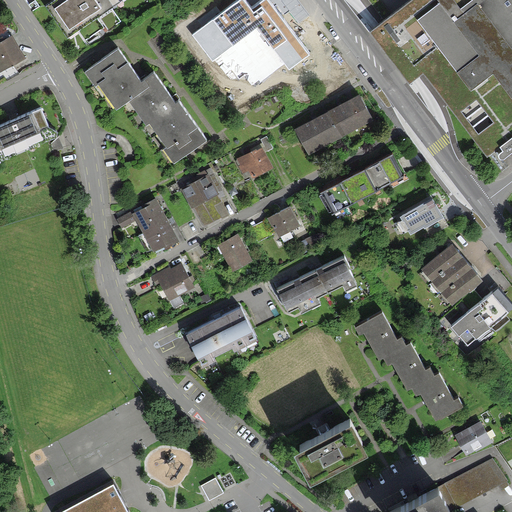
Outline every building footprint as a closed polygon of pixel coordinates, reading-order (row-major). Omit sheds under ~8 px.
[(68,38),(123,0),(58,0),(47,8),(68,38)] [(246,0),(237,0),(193,34),(213,60),(258,26),(290,67),(309,53),(269,0),(261,0),(262,0),(252,7),(246,0)] [(511,0),(408,0),(392,13),(387,17),(385,19),(381,22),(374,27),(370,30),(410,82),(414,78),(420,74),(423,71),(449,104),(463,123),(486,153),(487,154),(501,144),(503,147),(499,150),(499,153),(500,156),(503,156),(511,149),(511,0)] [(0,71),(25,58),(13,36),(0,43),(0,71)] [(170,163),(204,139),(177,100),(174,102),(152,71),(139,80),(117,48),(82,72),(110,112),(126,100),(142,124),(145,122),(163,147),(160,149),(170,163)] [(342,135),(371,119),(357,94),(341,103),(328,110),(342,135)] [(0,151),(48,131),(37,107),(30,110),(0,122),(0,151)] [(315,117),(293,130),(307,155),(342,135),(328,110),(315,117)] [(252,178),(272,167),(261,146),(234,161),(241,175),(248,171),(252,178)] [(333,216),(405,177),(392,154),(352,176),(320,193),(333,216)] [(218,191),(207,172),(179,188),(189,207),(218,191)] [(430,237),(449,228),(433,196),(406,210),(416,229),(424,225),(430,237)] [(166,244),(178,238),(156,198),(115,220),(120,230),(137,221),(153,251),(166,244)] [(276,236),(298,224),(288,207),(267,218),(276,236)] [(230,269),(250,258),(236,233),(217,244),(230,269)] [(451,302),(481,275),(453,242),(422,268),(451,302)] [(344,290),(357,284),(343,258),(326,266),(297,281),(277,291),(287,312),(299,307),(301,311),(319,302),(316,298),(341,285),(344,290)] [(193,287),(181,263),(150,278),(154,286),(160,284),(172,308),(182,304),(177,295),(193,287)] [(460,342),(487,319),(469,298),(452,314),(455,317),(445,325),(460,342)] [(199,361),(202,368),(216,361),(213,356),(232,347),(234,351),(258,340),(253,329),(242,307),(186,335),(199,361)] [(435,420),(464,405),(459,396),(454,398),(440,371),(434,374),(430,366),(425,368),(411,341),(406,344),(401,336),(397,338),(383,311),(354,326),(358,333),(363,331),(368,341),(378,359),(383,357),(387,365),(392,362),(398,375),(406,390),(412,387),(416,395),(421,392),(426,402),(435,420)] [(297,440),(311,469),(363,444),(349,415),(327,426),(297,440)] [(465,455),(491,441),(480,421),(454,435),(459,445),(465,455)] [(131,511),(129,507),(120,491),(113,477),(56,508),(56,509),(57,511),(131,511)] [(201,486),(210,501),(225,493),(217,479),(216,477),(201,486)] [(382,511),(452,511),(453,511),(438,483),(413,496),(409,499),(382,511)]
